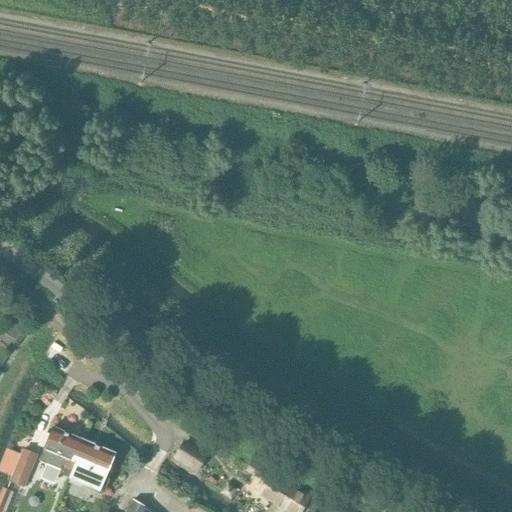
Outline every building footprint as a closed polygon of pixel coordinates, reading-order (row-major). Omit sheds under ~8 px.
[(80,439),(52,427),(39,460),(61,469),(62,466),(72,471),(75,462),(72,460),(80,439)] [(75,462),(72,471),(69,478),(98,490),(99,488),(101,489),(106,487),(109,479),(107,474),(105,474),(114,453),(80,439),(72,460),(75,462)] [(184,441),(176,455),(198,467),(205,453),(184,441)] [(36,455),(23,450),(10,481),(23,486),(36,455)] [(293,488),(267,473),(256,491),(278,504),(273,511),(299,511),(307,499),(291,490),(293,488)] [(0,511),(1,511),(2,511),(4,511),(13,511),(20,495),(2,488),(0,494),(0,511)] [(153,511),(133,500),(125,511),(153,511)] [(42,511),(46,510),(41,502),(29,509),(30,511),(42,511)]
